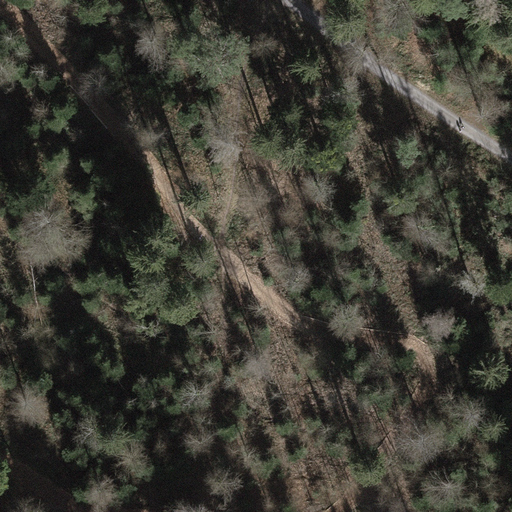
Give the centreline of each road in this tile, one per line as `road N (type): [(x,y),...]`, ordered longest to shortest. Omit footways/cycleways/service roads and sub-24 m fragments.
road 1 (track): [(345,511),(420,409),(430,362),(390,337),(309,327),(276,309),(103,108),(0,3)]
road 2 (track): [(511,160),(300,0)]
